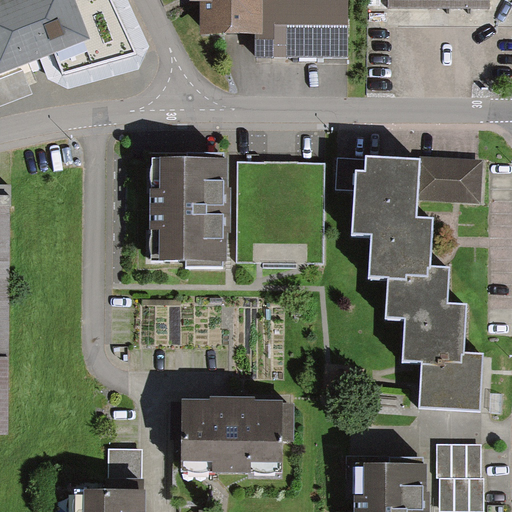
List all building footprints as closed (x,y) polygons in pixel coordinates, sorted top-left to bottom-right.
[(103,0),(26,0),(0,10),(0,80),(56,60),(64,80),(125,56),(103,0)] [(182,0),(182,13),(200,13),(200,39),(254,39),(254,54),(347,55),(347,0),(182,0)] [(486,0),(387,0),(388,14),(486,13),(486,0)] [(318,164),(235,165),(236,257),(319,256),(318,164)] [(224,166),(153,165),(152,271),(223,272),(224,166)] [(418,169),(353,166),(350,241),(370,242),(369,282),(389,283),(387,320),(401,320),(399,364),(420,365),(418,405),(475,407),(477,358),(460,358),(462,308),(445,308),(446,273),(431,273),(433,227),(415,226),(418,169)] [(0,435),(0,436),(9,191),(0,191),(0,435)] [(284,412),(168,413),(168,477),(285,476),(284,412)] [(417,511),(418,462),(346,461),(346,511),(417,511)] [(136,511),(137,500),(69,500),(69,511),(136,511)]
